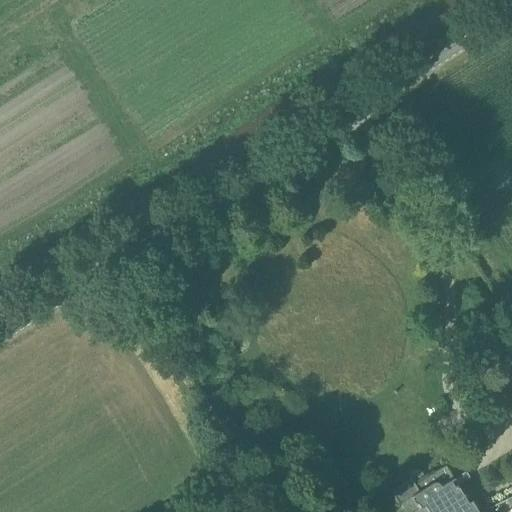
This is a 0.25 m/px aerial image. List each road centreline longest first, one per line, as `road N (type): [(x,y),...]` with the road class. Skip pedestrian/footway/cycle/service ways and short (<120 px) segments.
road 1 (unclassified): [(0,334),(511,11)]
road 2 (unknown): [(355,109),(436,261),(453,358),(505,435)]
